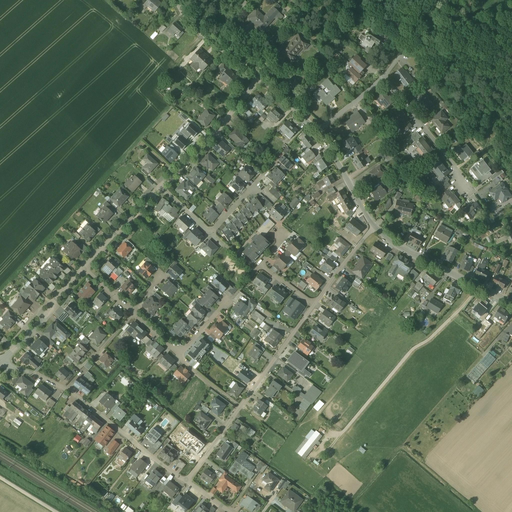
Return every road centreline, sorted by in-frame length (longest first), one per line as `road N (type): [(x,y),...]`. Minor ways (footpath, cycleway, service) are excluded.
road 1 (track): [(320,446),(343,432),(478,286)]
road 2 (unclassified): [(186,480),(68,390),(0,361)]
road 3 (unclassified): [(186,480),(313,304)]
road 4 (unclassified): [(511,302),(399,248),(373,226)]
road 5 (residential): [(160,187),(260,75)]
road 6 (unclassified): [(382,77),(463,187)]
road 7 (residential): [(0,361),(86,269)]
